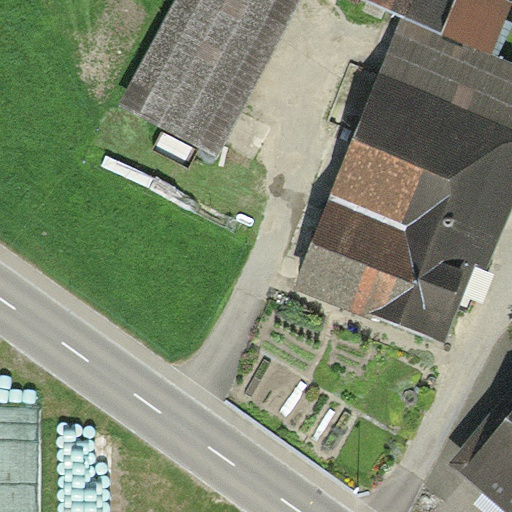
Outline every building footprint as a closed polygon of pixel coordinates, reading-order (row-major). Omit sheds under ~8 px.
[(327,0),(205,0),(144,120),(240,169),(327,0)] [(511,0),(376,0),(495,50),(511,9),(511,0)] [(511,80),(411,36),(337,203),(452,254),(507,128),(511,117),(511,80)] [(452,254),(417,334),(452,349),(511,213),(511,130),(507,128),(452,254)] [(452,254),(337,203),(301,283),(417,334),(452,254)] [(511,412),(479,451),(511,479),(511,412)] [(0,511),(40,511),(41,493),(0,492),(0,511)]
